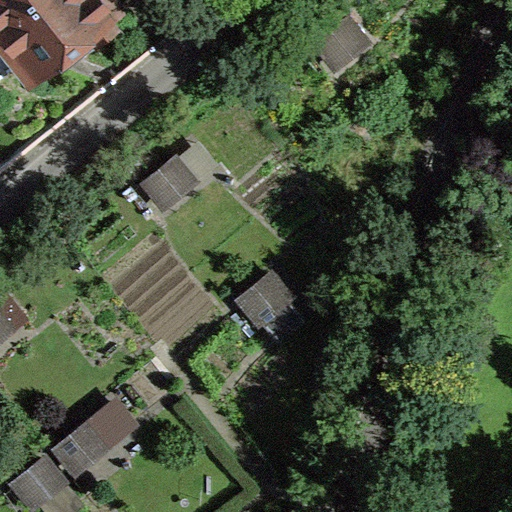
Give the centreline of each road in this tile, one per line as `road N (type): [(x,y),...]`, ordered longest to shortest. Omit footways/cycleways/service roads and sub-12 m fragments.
road 1 (residential): [(510,0),(436,143),(337,511)]
road 2 (residential): [(249,0),(0,206)]
